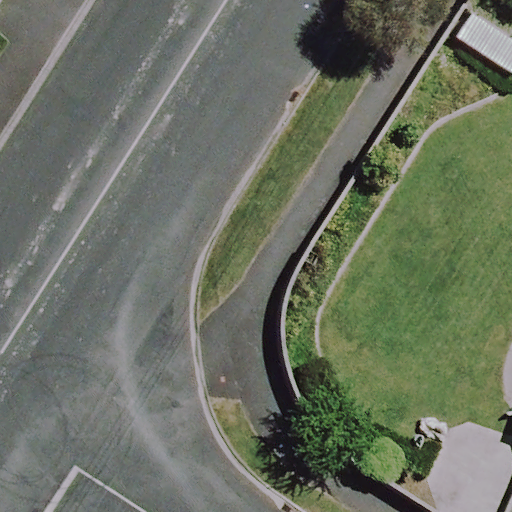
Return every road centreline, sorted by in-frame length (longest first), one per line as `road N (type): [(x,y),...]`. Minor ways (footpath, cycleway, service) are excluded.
road 1 (residential): [(0,354),(223,0)]
road 2 (residential): [(140,511),(0,421)]
